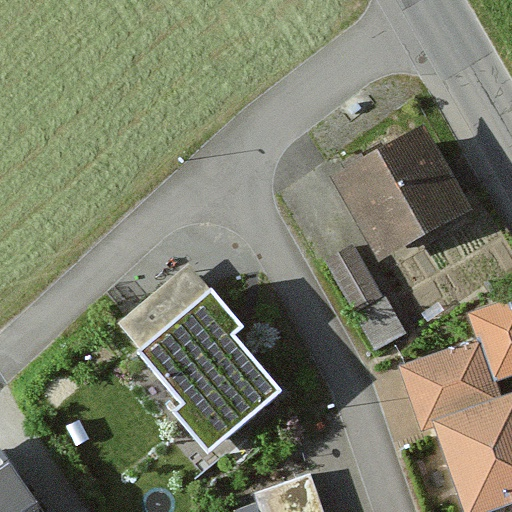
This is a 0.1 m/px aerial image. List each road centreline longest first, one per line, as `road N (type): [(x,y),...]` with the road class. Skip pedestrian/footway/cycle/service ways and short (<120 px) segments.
road 1 (residential): [(222,170),(344,371),(396,511)]
road 2 (residential): [(222,170),(0,363)]
road 3 (residential): [(433,4),(222,170)]
road 4 (tertiary): [(433,4),(511,145)]
